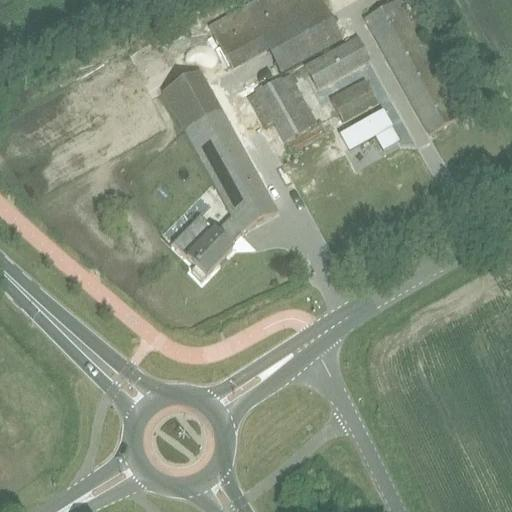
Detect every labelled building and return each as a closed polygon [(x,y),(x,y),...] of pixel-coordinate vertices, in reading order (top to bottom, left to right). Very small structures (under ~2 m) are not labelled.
[(280,76),(342,42),(344,45),(358,37),(350,23),(336,31),(318,0),(259,0),(208,29),(232,71),(267,52),(280,76)] [(430,137),(460,120),(396,4),(365,21),(430,137)] [(318,92),(371,62),(359,40),(305,69),(318,92)] [(241,236),(278,215),(200,74),(163,95),(232,219),(216,234),(214,232),(186,259),(196,269),(192,273),(201,282),(205,278),(206,279),(233,251),(229,247),(240,235),(241,236)] [(308,131),(317,126),(290,77),(281,82),(280,81),(256,94),(257,95),(248,100),(264,129),(273,124),(285,145),(308,132),(308,131)] [(366,84),(365,85),(362,81),(357,84),(356,82),(334,94),(337,100),(331,103),(343,124),(378,105),(366,84)] [(349,153),(373,140),(375,139),(382,153),(397,145),(390,131),(391,130),(382,114),(340,138),(349,153)]
